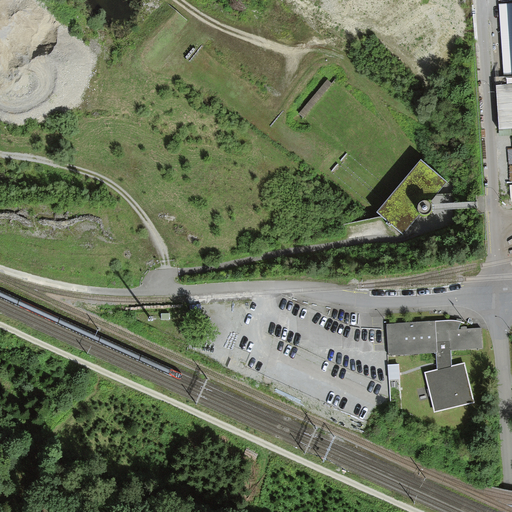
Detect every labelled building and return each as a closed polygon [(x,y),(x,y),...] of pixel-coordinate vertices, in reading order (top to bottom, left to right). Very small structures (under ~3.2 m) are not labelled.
[(511,4),(498,5),(501,48),(504,79),(496,80),(499,130),(511,129),(511,4)] [(446,182),(418,158),(394,187),(391,191),(385,198),(383,201),(376,209),(375,211),(401,234),(419,212),(418,210),(418,208),(419,205),(420,204),(422,202),(425,202),(427,202),(428,202),(446,182)] [(422,202),(420,204),(419,205),(418,208),(418,210),(419,212),(420,214),(422,215),(424,216),(426,216),(428,215),(430,214),(431,212),(432,209),(432,207),(431,205),(429,203),(428,202),(427,202),(425,202),(422,202)] [(450,319),(385,325),(388,355),(434,352),(434,369),(422,372),(432,412),(472,402),(462,362),(450,365),(449,350),(480,348),(479,327),(464,328),(463,324),(450,319)] [(402,380),(402,366),(391,366),(391,381),(402,380)]
